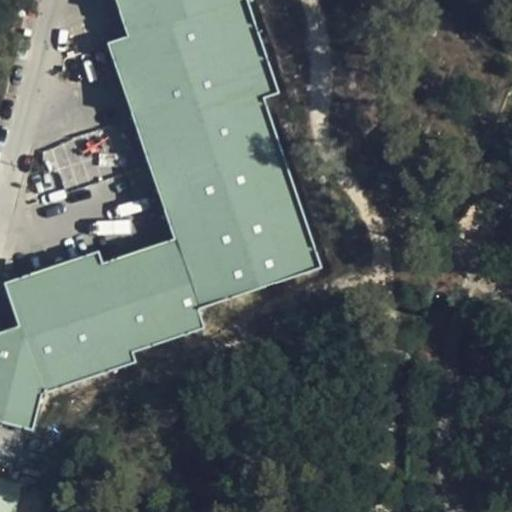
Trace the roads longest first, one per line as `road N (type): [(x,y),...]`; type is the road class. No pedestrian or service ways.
road 1 (track): [(417,511),(422,395),(413,293),(427,259),(386,171),(347,145),(323,0)]
road 2 (track): [(409,217),(290,273),(74,409),(35,511)]
road 3 (track): [(37,0),(0,168)]
